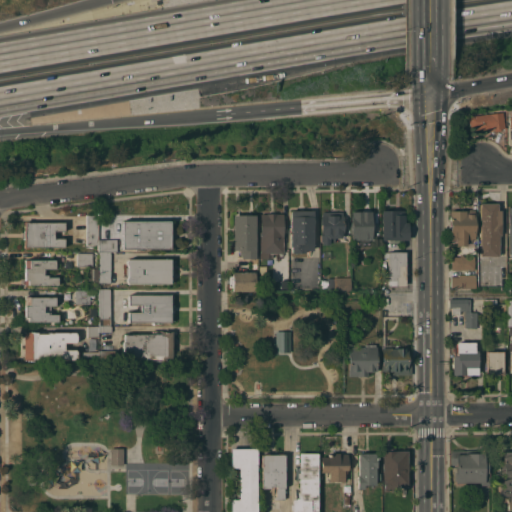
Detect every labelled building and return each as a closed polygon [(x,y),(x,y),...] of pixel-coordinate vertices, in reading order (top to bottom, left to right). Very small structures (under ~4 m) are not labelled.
[(504,127),(500,128),(500,130),(494,131),(494,129),(491,129),(491,130),(470,133),(468,116),(502,112),(504,127)] [(480,256),(480,221),(480,203),(498,203),(498,210),(501,210),(501,235),(499,235),(499,256),(480,256)] [(449,210),(461,210),(461,209),(475,209),(475,239),(466,239),(466,245),(455,245),(455,241),(449,240),(449,210)] [(313,210),(313,218),(314,218),(314,223),(313,224),(313,250),(305,250),(305,252),(291,252),(291,246),(290,246),(290,210),(313,210)] [(351,210),(372,210),(372,239),(364,239),(359,239),(359,240),(351,240),(351,210)] [(405,285),(388,285),(387,257),(382,257),(382,252),(382,239),(382,210),(404,210),(404,222),(408,222),(408,239),(401,239),(401,242),(390,242),(390,251),(405,251),(405,285)] [(342,211),(342,215),(344,215),(344,235),(342,235),(342,238),(334,238),(334,242),(329,242),(329,245),(321,245),(321,242),(320,242),(321,215),(322,215),(322,211),(342,211)] [(283,253),(273,253),(273,257),(269,257),(269,258),(261,258),(261,236),(260,236),(260,213),(266,213),(277,213),(283,213),(283,253)] [(86,244),(86,214),(98,214),(98,239),(99,239),(99,244),(86,244)] [(256,258),(241,258),(241,250),(233,250),(233,215),(255,214),(256,258)] [(23,220),(26,220),(26,222),(64,222),(64,231),(54,231),(54,237),(64,238),(64,247),(28,247),(28,248),(23,248),(23,220)] [(170,220),(170,248),(122,248),(122,220),(170,220)] [(99,239),(116,239),(116,251),(99,251),(99,244),(99,239)] [(77,266),(77,252),(92,252),(92,266),(77,266)] [(110,252),(110,282),(99,282),(99,252),(110,252)] [(456,269),(456,270),(454,270),(454,269),(451,269),(451,256),(474,256),(474,270),(456,269)] [(170,283),(128,283),(127,281),(127,278),(128,276),(125,275),(125,267),(128,268),(128,266),(126,264),(127,261),(128,259),(170,258),(170,283)] [(25,284),(25,279),(25,259),(55,259),(55,268),(43,268),(44,274),(47,274),(47,277),(57,277),(57,284),(25,284)] [(88,268),(98,268),(98,279),(97,279),(97,288),(88,288),(88,279),(88,268)] [(255,291),(231,291),(232,284),(229,284),(229,277),(232,277),(232,271),(255,271),(255,291)] [(451,287),(451,276),(458,276),(458,274),(475,274),(475,288),(451,287)] [(335,277),(350,277),(350,290),(335,290),(335,289),(321,289),(321,285),(327,285),(327,278),(335,278),(335,277)] [(280,280),(287,280),(288,289),(280,289),(280,280)] [(99,289),(109,289),(110,325),(99,325),(99,289)] [(90,303),(75,303),(75,290),(90,290),(90,303)] [(152,294),(152,293),(161,293),(161,294),(169,294),(169,293),(171,293),(171,323),(169,323),(169,321),(161,321),(161,323),(152,323),(152,322),(128,322),(128,312),(140,312),(140,305),(128,305),(128,294),(152,294)] [(55,296),(55,305),(50,305),(50,312),(50,314),(58,314),(58,321),(53,321),(53,324),(50,324),(50,322),(28,322),(23,321),(23,306),(25,306),(25,297),(55,296)] [(470,299),(470,312),(477,312),(476,328),(464,327),(465,312),(465,311),(459,310),(459,314),(451,314),(451,307),(450,307),(450,299),(470,299)] [(99,331),(99,337),(87,337),(87,326),(99,326),(99,331)] [(152,334),(152,331),(161,330),(161,331),(172,331),(172,361),(152,361),(152,358),(150,358),(124,358),(124,350),(123,350),(123,342),(124,342),(124,334),(152,334)] [(23,332),(37,332),(38,331),(47,331),(47,332),(75,332),(76,334),(76,340),(75,342),(64,342),(64,349),(75,349),(77,352),(76,357),(75,359),(47,360),(47,358),(37,358),(37,360),(25,360),(25,359),(23,359),(23,332)] [(275,331),(290,331),(290,352),(275,352),(275,331)] [(477,375),(461,375),(461,376),(456,375),(456,374),(451,374),(452,355),(456,355),(456,342),(475,342),(474,350),(477,350),(477,375)] [(377,371),(367,371),(367,376),(348,376),(348,346),(364,346),(364,344),(375,344),(375,346),(377,346),(377,371)] [(389,375),(389,371),(382,371),(382,347),(391,347),(391,348),(400,348),(400,347),(407,347),(407,358),(411,358),(411,374),(389,375)] [(99,363),(81,363),(81,351),(99,351),(99,350),(99,363)] [(117,350),(117,363),(99,363),(99,350),(117,350)] [(502,371),(503,371),(503,375),(486,375),(486,351),(502,351),(502,371)] [(454,465),(455,465),(455,464),(451,464),(451,450),(467,450),(466,446),(491,446),(492,485),(480,485),(480,482),(455,482),(454,465)] [(109,447),(123,447),(123,456),(109,456),(109,447)] [(396,484),(396,489),(383,489),(383,447),(395,447),(395,448),(410,448),(410,468),(407,468),(407,484),(396,484)] [(257,505),(258,505),(258,511),(230,511),(230,501),(232,501),(232,499),(239,499),(238,467),(230,467),(230,448),(257,448),(257,505)] [(511,489),(504,489),(504,484),(502,484),(502,475),(501,475),(501,464),(502,464),(502,450),(511,450),(511,489)] [(284,499),(275,499),(275,496),(276,496),(276,486),(269,486),(269,488),(261,488),(261,454),(263,454),(263,453),(268,453),(268,454),(277,454),(277,453),(282,453),(282,454),(284,454),(284,499)] [(317,511),(293,511),(293,509),(290,509),(290,504),(293,504),(293,499),(296,499),(296,498),(297,498),(297,492),(299,492),(298,453),(317,453),(317,511)] [(328,481),(328,472),(321,472),(321,456),(328,456),(328,453),(339,453),(348,453),(348,470),(344,470),(344,481),(328,481)] [(357,475),(358,475),(358,453),(375,453),(375,456),(376,456),(376,467),(375,467),(375,485),(363,485),(363,488),(357,489),(357,475)]
